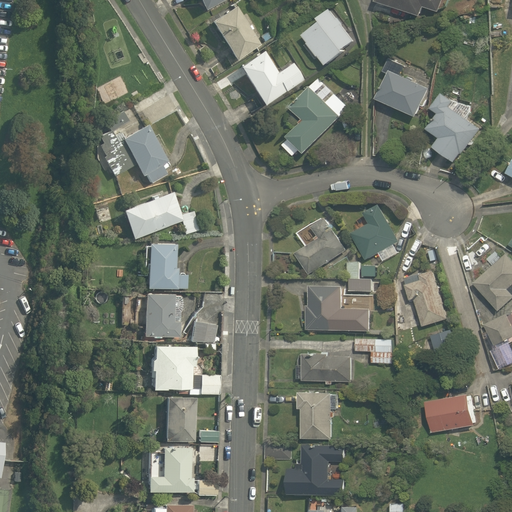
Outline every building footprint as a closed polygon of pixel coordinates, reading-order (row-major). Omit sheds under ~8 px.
[(202,0),(207,10),(227,0),(202,0)] [(439,0),(379,0),(379,1),(424,15),(427,5),(437,8),(439,0)] [(237,59),(256,47),(258,51),(265,46),(263,42),(238,3),(212,20),(237,59)] [(329,8),(319,17),(321,20),(303,37),(329,64),(357,38),(329,8)] [(278,68),(269,51),(243,65),(265,103),(303,81),(291,61),(278,68)] [(407,74),(411,65),(390,56),(384,71),(390,74),(379,100),(420,118),(434,86),(407,74)] [(321,77),(292,108),(303,118),(287,136),(307,154),(352,105),(321,77)] [(173,170),(150,126),(177,112),(165,90),(132,107),(143,128),(124,138),(148,183),(173,170)] [(471,116),(475,109),(442,90),(432,107),(440,112),(430,128),(442,135),(436,145),(465,163),(487,126),(471,116)] [(111,129),(99,136),(103,143),(99,145),(105,156),(102,158),(113,176),(133,163),(111,129)] [(182,222),(185,232),(201,227),(194,207),(181,211),(174,191),(125,208),(135,237),(182,222)] [(384,203),(365,214),(372,225),(361,232),(356,223),(345,229),(366,265),(384,255),(381,249),(395,241),(398,247),(407,241),(384,203)] [(312,276),(347,253),(346,251),(351,248),(330,218),(311,229),(319,241),(298,255),(312,276)] [(181,274),(181,242),(150,242),(150,287),(193,287),(193,274),(181,274)] [(511,255),(509,251),(475,281),(501,311),(511,301),(511,255)] [(406,277),(413,301),(417,300),(424,325),(450,318),(436,268),(406,277)] [(353,276),(352,288),(374,288),(374,276),(353,276)] [(313,285),(312,307),(305,307),(303,327),(310,327),(310,329),(342,331),(345,287),(313,285)] [(180,292),(145,291),(144,334),(180,335),(180,292)] [(511,314),(483,325),(492,346),(511,338),(511,314)] [(189,339),(205,341),(204,350),(214,351),(215,342),(217,324),(191,321),(189,339)] [(453,329),(433,334),(439,358),(458,354),(453,329)] [(374,351),(374,363),(393,363),(394,335),(358,335),(358,351),(374,351)] [(353,383),(356,353),(355,353),(356,340),(347,339),(347,343),(343,343),(322,341),(320,352),(305,351),(302,378),(353,383)] [(193,365),(198,365),(198,343),(157,343),(156,388),(193,389),(193,365)] [(427,394),(435,433),(485,423),(477,384),(427,394)] [(304,390),(305,408),(307,408),(307,438),(338,438),(337,396),(340,396),(340,389),(304,390)] [(195,397),(167,396),(165,439),(193,440),(195,397)] [(198,429),(197,439),(219,441),(220,431),(198,429)] [(342,460),(348,460),(347,442),(304,444),(305,466),(290,467),(292,495),(349,492),(348,477),(343,477),(342,460)] [(148,492),(189,494),(189,499),(218,501),(219,481),(190,480),(191,446),(150,445),(148,492)]
